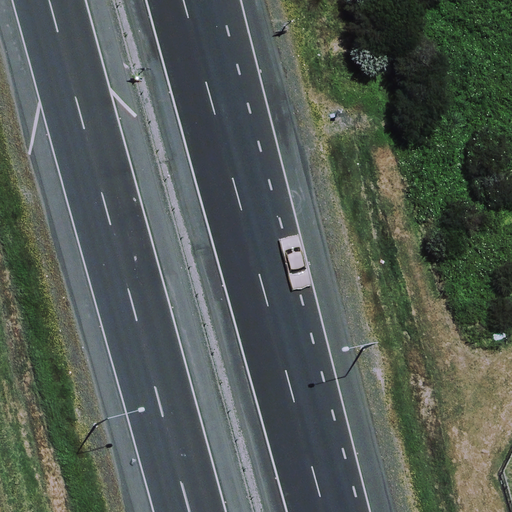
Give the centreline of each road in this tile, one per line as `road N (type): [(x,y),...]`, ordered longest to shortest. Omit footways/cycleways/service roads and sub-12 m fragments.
road 1 (motorway): [(190,511),(47,0)]
road 2 (motorway): [(187,0),(327,511)]
